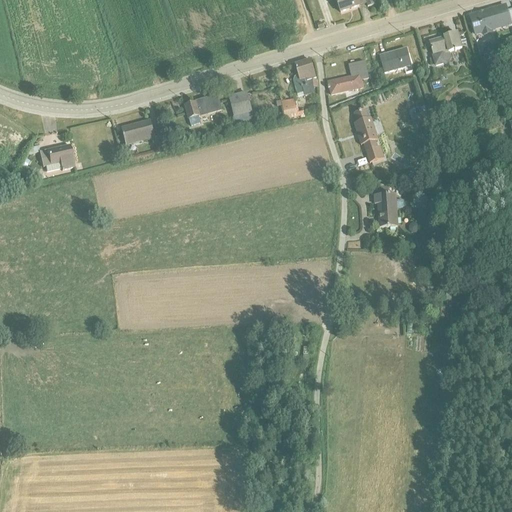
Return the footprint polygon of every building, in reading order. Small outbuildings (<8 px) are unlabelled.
[(359,7),(356,0),(335,0),(341,15),(360,8),(359,7)] [(365,0),(367,5),(368,9),(375,6),(373,0),(365,0)] [(506,9),(470,19),(476,38),(482,36),(482,38),(492,35),(492,33),(511,27),(506,9)] [(444,41),(430,45),(434,58),(432,59),(435,69),(447,66),(451,61),(449,56),(462,52),(458,36),(444,40),(444,41)] [(497,44),(485,48),(486,52),(498,49),(497,44)] [(404,72),(412,69),(407,52),(380,59),(385,77),(404,72)] [(294,80),(293,83),(294,85),(299,104),(306,101),(305,98),(315,96),(314,91),(318,90),(316,81),(311,63),(296,67),(298,77),(296,78),(294,80)] [(329,89),(328,89),(329,92),(330,92),(332,98),(363,90),(360,78),(328,85),(329,89)] [(247,95),(229,100),(234,121),(233,121),(235,127),(254,123),(253,117),(253,116),(247,95)] [(218,99),(184,109),(189,123),(189,122),(191,130),(201,127),(200,120),(222,114),(218,99)] [(285,100),(280,102),(285,124),(299,120),(300,121),(305,120),(304,114),(299,114),(298,109),(296,110),(294,102),(286,104),(285,100)] [(366,113),(354,116),(357,126),(354,127),(361,148),(364,147),(370,166),(384,162),(381,149),(378,150),(376,144),(379,143),(372,121),(369,122),(366,113)] [(426,117),(413,121),(417,132),(429,128),(426,117)] [(151,124),(122,131),(127,149),(155,142),(158,152),(167,150),(163,138),(155,140),(151,124)] [(27,158),(39,155),(40,149),(28,152),(27,158)] [(69,149),(39,155),(42,171),(45,170),(60,167),(61,171),(62,174),(74,171),(69,149)] [(22,167),(20,170),(25,173),(23,175),(34,181),(35,179),(36,180),(39,174),(31,169),(30,171),(27,169),(30,164),(26,162),(23,167),(22,167)] [(60,167),(45,170),(46,175),(61,171),(60,167)] [(378,198),(389,197),(389,189),(377,190),(378,198)] [(389,197),(378,198),(375,198),(375,207),(378,207),(380,231),(390,230),(391,233),(396,232),(396,230),(399,230),(397,212),(403,211),(405,209),(404,205),(402,202),(397,203),(396,197),(389,197)] [(451,287),(437,288),(437,295),(446,294),(447,308),(452,308),(451,287)]
